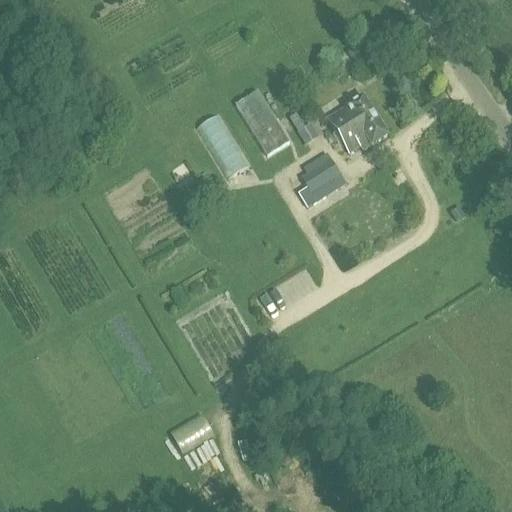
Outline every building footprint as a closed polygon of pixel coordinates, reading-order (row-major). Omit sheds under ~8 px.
[(327,121),(350,156),(361,149),(363,153),(370,148),(371,149),(388,138),(362,98),(327,121)] [(232,155),(212,125),(188,141),(207,171),(232,155)] [(297,196),(307,211),(346,186),(326,156),(303,170),(307,177),(300,181),(306,190),(297,196)] [(182,193),(194,207),(213,194),(203,179),(194,185),(182,193)] [(307,238),(287,206),(226,245),(247,277),(307,238)]
